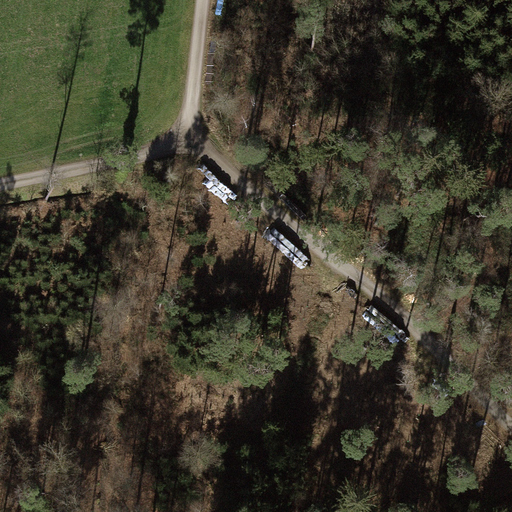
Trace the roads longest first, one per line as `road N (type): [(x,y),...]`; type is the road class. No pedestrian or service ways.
road 1 (track): [(185,137),(511,428)]
road 2 (track): [(0,184),(151,157),(185,137),(198,108),(207,0)]
